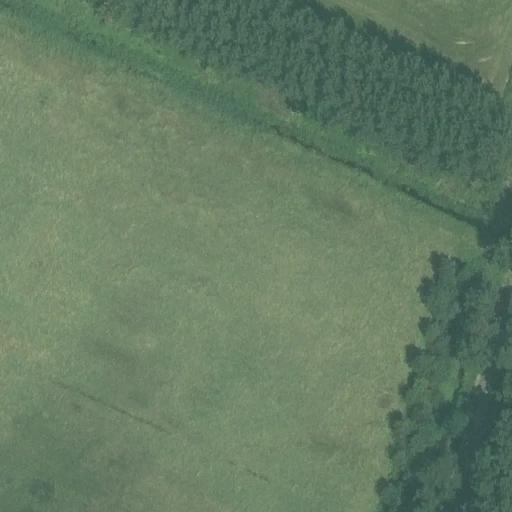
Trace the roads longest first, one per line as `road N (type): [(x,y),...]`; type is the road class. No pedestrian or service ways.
road 1 (track): [(100,0),(511,190)]
road 2 (unclassified): [(450,511),(511,291)]
